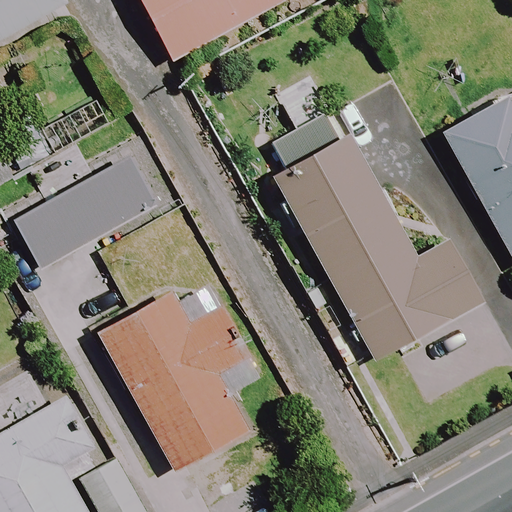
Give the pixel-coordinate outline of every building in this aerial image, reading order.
[(0,0),(0,40),(60,7),(55,0),(0,0)] [(284,0),(134,0),(170,63),(284,0)] [(511,113),(507,116),(500,104),(439,137),(511,269),(511,268),(511,113)] [(331,118),(295,137),(256,159),(369,364),(474,306),(439,244),(409,260),(331,118)] [(184,328),(163,292),(91,334),(171,475),(243,434),(210,377),(237,361),(210,313),(184,328)] [(101,469),(62,401),(0,435),(0,511),(141,511),(113,462),(101,469)]
